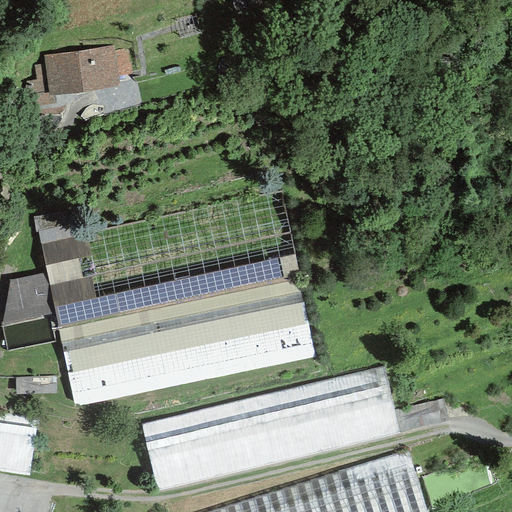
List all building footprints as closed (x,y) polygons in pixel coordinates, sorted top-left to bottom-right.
[(257,0),(233,0),(237,13),(259,7),(257,0)] [(113,45),(41,56),(46,94),(115,84),(112,78),(129,76),(125,50),(113,51),(113,45)] [(67,224),(37,230),(45,271),(54,310),(59,324),(299,273),(280,190),(70,236),(67,224)] [(45,271),(7,280),(1,323),(54,310),(45,271)] [(299,273),(59,324),(76,405),(315,355),(299,273)] [(386,365),(147,422),(158,489),(399,430),(386,365)] [(31,427),(0,423),(0,470),(27,474),(31,427)] [(407,455),(213,511),(427,511),(428,511),(407,455)]
